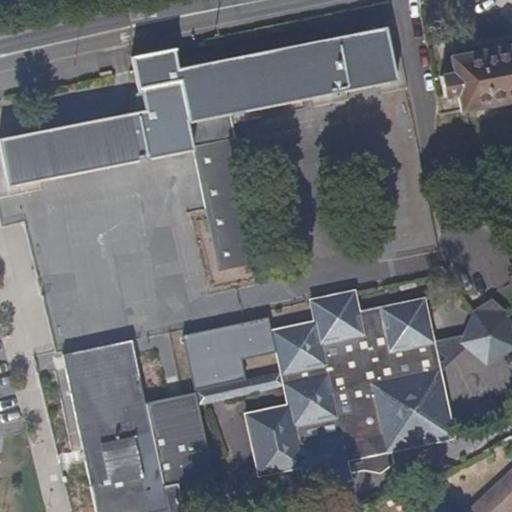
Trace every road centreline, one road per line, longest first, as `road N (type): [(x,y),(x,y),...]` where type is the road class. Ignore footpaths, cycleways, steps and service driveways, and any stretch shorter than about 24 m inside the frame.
road 1 (unknown): [(382,0),(439,217),(446,226),(511,237)]
road 2 (residential): [(0,60),(279,0)]
